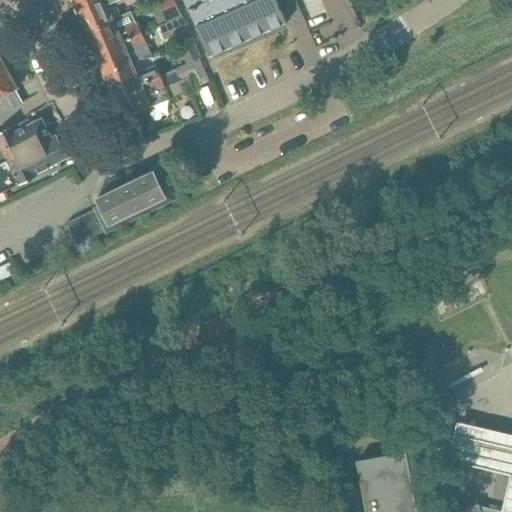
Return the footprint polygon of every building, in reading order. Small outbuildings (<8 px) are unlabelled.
[(71,0),(76,11),(100,0),(71,0)] [(126,0),(100,0),(76,11),(86,33),(120,18),(115,6),(127,2),(126,0)] [(167,20),(181,14),(174,0),(169,0),(160,4),(167,20)] [(183,0),(209,57),(286,23),(278,5),(275,6),(273,0),(183,0)] [(120,18),(86,33),(95,54),(141,34),(137,25),(135,25),(130,13),(120,18)] [(141,34),(95,54),(104,76),(132,64),(151,55),(141,34)] [(200,58),(191,37),(178,43),(187,64),(200,58)] [(161,77),(114,98),(123,118),(170,98),(165,87),(190,75),(195,87),(209,81),(199,60),(161,77)] [(132,64),(104,76),(114,98),(161,77),(156,67),(137,75),(132,64)] [(0,96),(17,88),(7,67),(0,71),(0,96)] [(52,137),(42,117),(30,123),(28,119),(0,133),(0,193),(31,178),(33,183),(43,177),(61,168),(58,162),(67,157),(65,153),(66,153),(68,148),(64,139),(59,138),(57,139),(55,135),(52,137)] [(160,199),(165,196),(153,171),(97,198),(101,206),(67,223),(77,245),(162,203),(160,199)] [(433,385),(428,355),(417,357),(421,387),(433,385)] [(511,469),(511,470),(503,507),(511,509),(511,428),(460,416),(450,455),(511,469)] [(357,460),(366,511),(416,511),(406,451),(357,460)] [(450,503),(452,511),(511,511),(511,509),(503,507),(481,502),(480,498),(450,503)]
